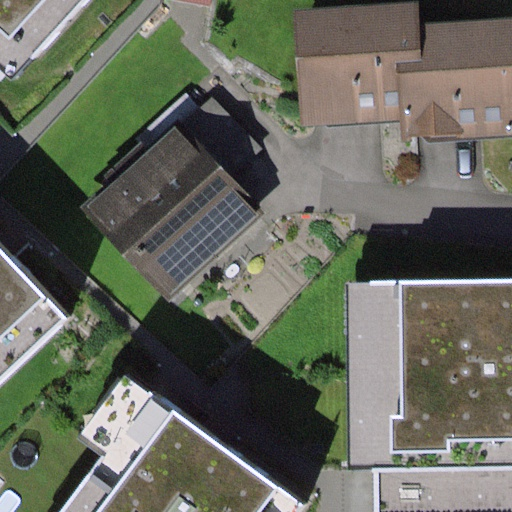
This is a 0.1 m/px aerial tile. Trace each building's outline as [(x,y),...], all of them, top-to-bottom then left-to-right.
[(89,0),(0,0),(0,21),(39,57),(89,0)] [(435,3),(298,11),(305,131),(415,125),(417,148),(511,142),(511,26),(436,31),(435,3)] [(194,141),(96,229),(171,312),(269,224),(194,141)] [(0,441),(122,317),(0,197),(0,441)] [(511,283),(348,282),(346,459),(511,460),(511,283)] [(295,511),(301,504),(130,385),(41,511),(295,511)]
